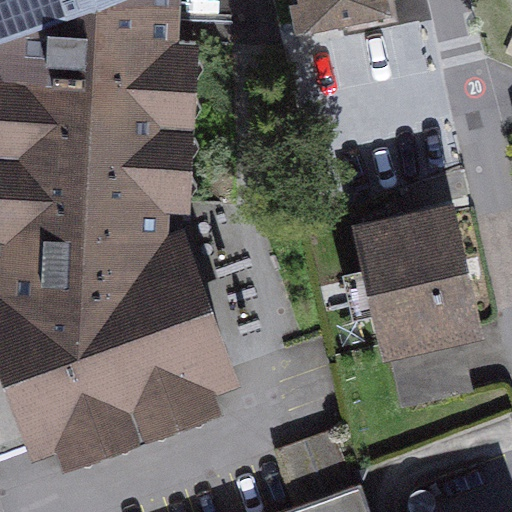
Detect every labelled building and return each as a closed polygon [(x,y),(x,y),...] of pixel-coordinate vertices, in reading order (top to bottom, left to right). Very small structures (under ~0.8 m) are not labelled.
[(0,0),(0,42),(11,71),(4,71),(0,147),(0,232),(10,232),(7,293),(0,295),(0,453),(33,441),(36,449),(59,440),(63,451),(215,396),(211,383),(230,376),(179,234),(159,241),(161,203),(178,204),(186,43),(170,42),(173,0),(0,0)] [(297,0),(303,28),(338,21),(339,26),(393,15),(390,0),(297,0)] [(335,180),(441,166),(430,82),(324,96),(335,180)] [(450,214),(365,233),(403,406),(463,393),(450,332),(474,327),(450,214)] [(278,449),(299,508),(355,488),(335,431),(278,449)] [(299,508),(287,511),(369,511),(360,486),(355,488),(299,508)]
